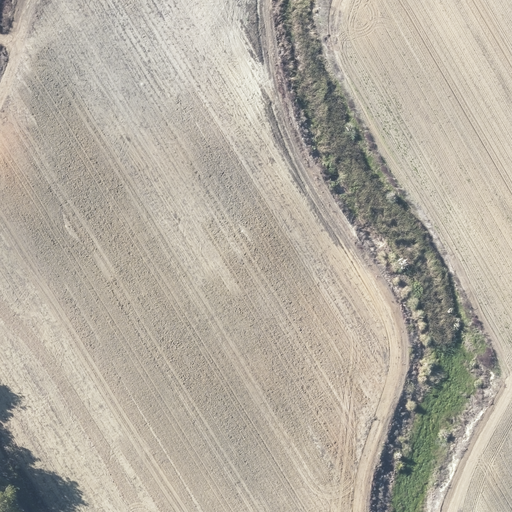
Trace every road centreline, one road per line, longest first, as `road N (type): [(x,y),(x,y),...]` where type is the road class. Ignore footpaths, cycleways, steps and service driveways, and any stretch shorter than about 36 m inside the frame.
road 1 (track): [(340,0),(330,24),(334,57),(498,354),(500,378),(451,511)]
road 2 (track): [(358,511),(388,380),(376,286),(271,117),(254,0)]
